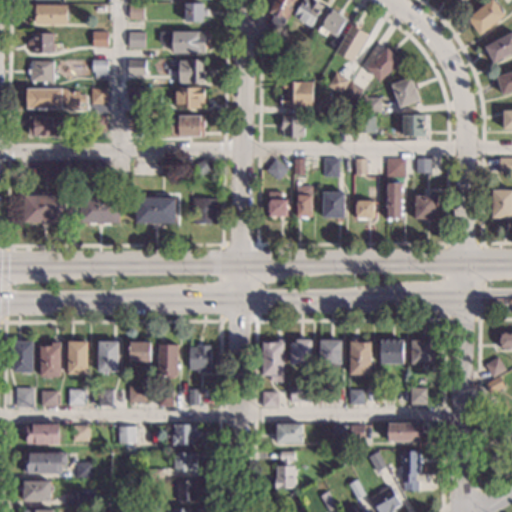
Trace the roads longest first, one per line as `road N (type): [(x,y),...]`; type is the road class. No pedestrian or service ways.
road 1 (residential): [(461,260),(465,96),(443,47),(387,0)]
road 2 (residential): [(241,261),(247,0)]
road 3 (residential): [(238,511),(241,261)]
road 4 (residential): [(460,511),(460,301)]
road 5 (primary): [(241,261),(44,263)]
road 6 (primary): [(461,260),(292,261)]
road 7 (primary): [(0,304),(145,302)]
road 8 (primary): [(239,301),(368,301)]
